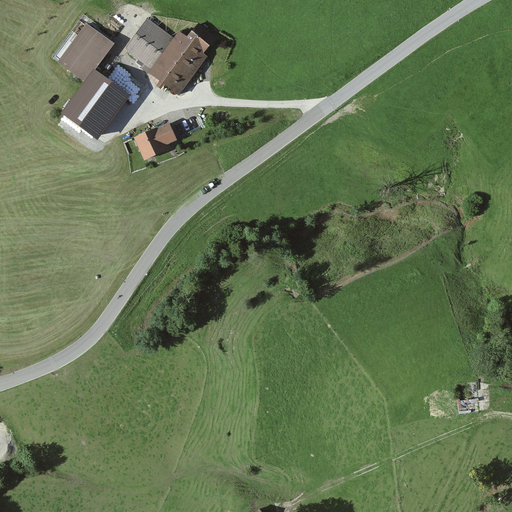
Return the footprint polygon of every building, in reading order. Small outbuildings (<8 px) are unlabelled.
[(145,80),(175,102),(205,60),(201,58),(214,41),(195,28),(185,43),(177,37),(173,43),(146,24),(124,55),(150,73),(145,80)] [(55,66),(81,86),(111,46),(85,26),(55,66)] [(95,72),(62,116),(99,145),(129,98),(95,72)] [(168,124),(132,141),(144,167),(181,151),(168,124)] [(458,416),(484,412),(480,381),(454,384),(458,416)]
